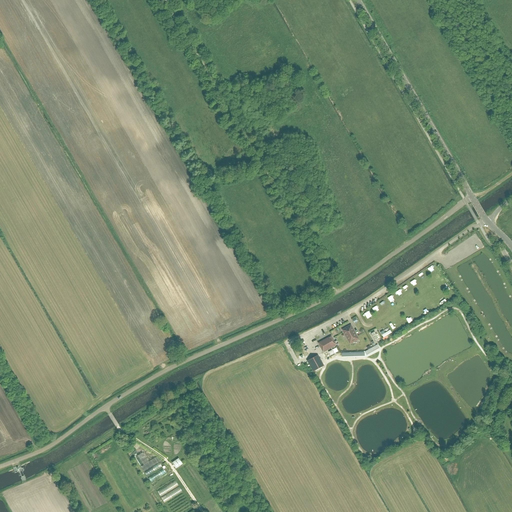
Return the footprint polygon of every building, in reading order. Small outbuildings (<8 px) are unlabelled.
[(350,343),(358,339),(351,326),(343,330),(350,343)] [(384,337),(393,332),(391,328),(382,333),(384,337)] [(331,337),(319,344),(323,352),(335,345),(335,344),(337,342),(337,340),(334,342),(331,337)] [(318,355),(307,361),(313,372),(323,366),(318,355)] [(155,485),(165,502),(182,492),(179,486),(175,480),(174,481),(171,476),(155,485)]
